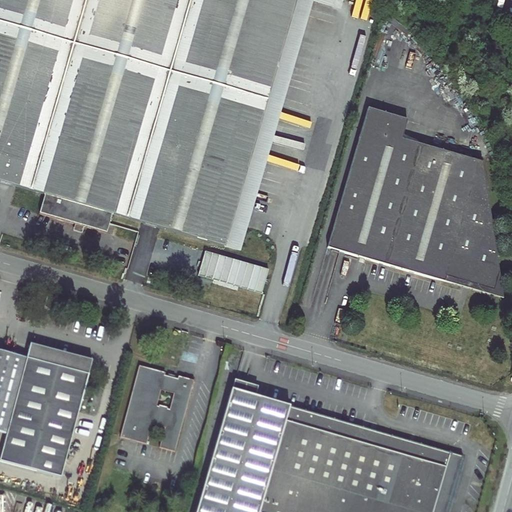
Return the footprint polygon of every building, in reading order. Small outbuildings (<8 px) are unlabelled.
[(0,0),(0,181),(46,195),(41,214),(75,224),(73,230),(82,233),(84,227),(107,233),(112,214),(223,246),(294,0),(0,0)] [(294,0),(223,246),(238,251),(310,0),(294,0)] [(325,243),(443,275),(444,271),(493,283),(498,267),(480,156),(400,135),(406,114),(364,102),(325,243)] [(502,291),(498,267),(493,283),(444,271),(443,275),(502,291)] [(55,300),(47,298),(44,308),(53,310),(55,300)] [(27,359),(0,352),(0,433),(7,435),(0,459),(0,462),(61,479),(88,375),(82,374),(86,362),(30,347),(27,359)] [(92,363),(86,362),(82,374),(88,375),(92,363)] [(175,377),(169,375),(168,377),(165,376),(166,374),(139,367),(120,438),(147,444),(152,426),(163,428),(161,434),(163,434),(160,448),(175,452),(194,382),(179,377),(178,380),(175,379),(175,377)] [(196,511),(446,511),(463,457),(232,390),(196,511)]
